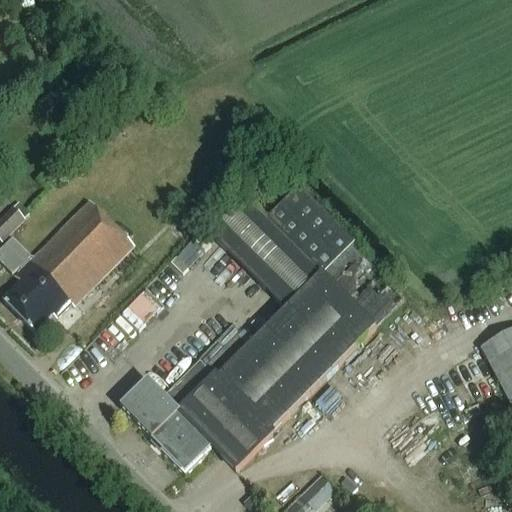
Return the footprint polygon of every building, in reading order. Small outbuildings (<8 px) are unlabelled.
[(43,99),(35,107),(45,118),(54,109),(43,99)] [(269,222),(376,332),(403,305),(351,253),(354,249),(298,193),(269,222)] [(200,366),(168,398),(185,414),(180,419),(148,386),(120,414),(161,455),(160,456),(185,481),(212,454),(235,477),(272,440),(271,439),(375,334),(375,333),(376,332),(269,222),(266,225),(245,204),(241,209),(210,239),(286,315),(253,349),(241,337),(206,372),(200,366)] [(89,207),(30,266),(21,274),(14,282),(20,288),(2,306),(34,338),(52,321),(56,324),(71,309),(73,312),(134,251),(89,207)] [(24,224),(12,212),(0,223),(0,245),(2,247),(24,224)] [(511,337),(481,354),(511,413),(511,337)] [(325,506),(326,507),(335,497),(335,496),(320,482),(302,500),(289,511),(311,511),(312,511),(321,502),(325,506)] [(263,511),(252,500),(243,509),(245,511),(263,511)]
